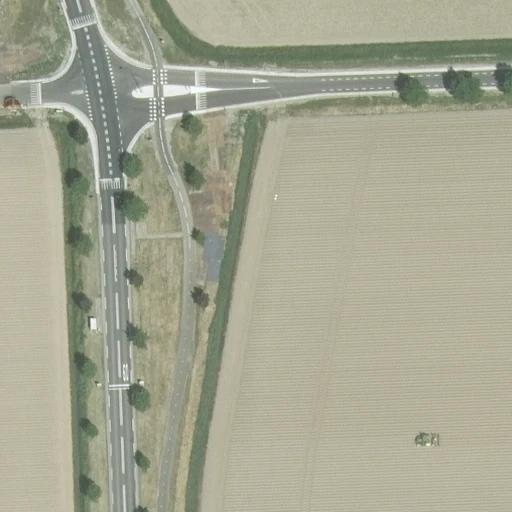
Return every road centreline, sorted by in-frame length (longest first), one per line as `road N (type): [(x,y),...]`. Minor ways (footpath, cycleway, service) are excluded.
road 1 (tertiary): [(123,511),(102,111)]
road 2 (unclassified): [(219,89),(511,77)]
road 3 (unclassified): [(219,89),(182,78),(96,79)]
road 4 (unclassified): [(102,111),(205,100),(219,89)]
